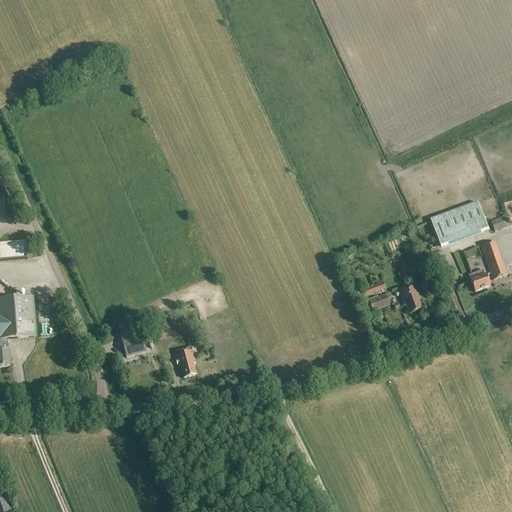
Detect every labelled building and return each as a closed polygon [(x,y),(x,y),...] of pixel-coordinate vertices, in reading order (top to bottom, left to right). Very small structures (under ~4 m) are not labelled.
[(488,234),(476,204),(476,203),(430,221),(441,251),(488,234)] [(491,223),(495,233),(509,227),(505,217),(491,223)] [(13,238),(14,252),(37,251),(36,237),(13,238)] [(481,247),(493,282),(507,277),(495,242),(481,247)] [(474,293),(490,287),(485,275),(484,276),(482,271),(468,276),(474,293)] [(360,292),(362,298),(386,290),(383,284),(360,292)] [(421,301),(414,285),(398,291),(404,307),(406,306),(409,314),(422,310),(419,302),(421,301)] [(367,302),(371,313),(389,307),(385,295),(367,302)] [(0,368),(10,367),(7,339),(36,337),(33,297),(0,299),(0,368)] [(131,329),(134,337),(143,333),(140,325),(131,329)] [(127,358),(146,353),(142,335),(122,340),(127,358)] [(157,350),(154,339),(144,343),(147,353),(157,350)] [(195,365),(191,347),(174,352),(178,369),(180,369),(183,379),(196,376),(193,365),(195,365)] [(0,498),(0,511),(8,511),(3,498),(0,498)]
